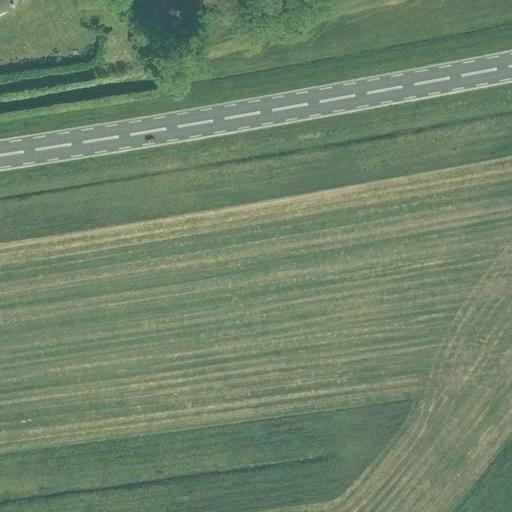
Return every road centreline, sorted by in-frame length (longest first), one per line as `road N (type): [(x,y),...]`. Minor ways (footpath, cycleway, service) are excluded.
road 1 (primary): [(0,157),(511,68)]
road 2 (track): [(0,105),(144,78),(257,0)]
